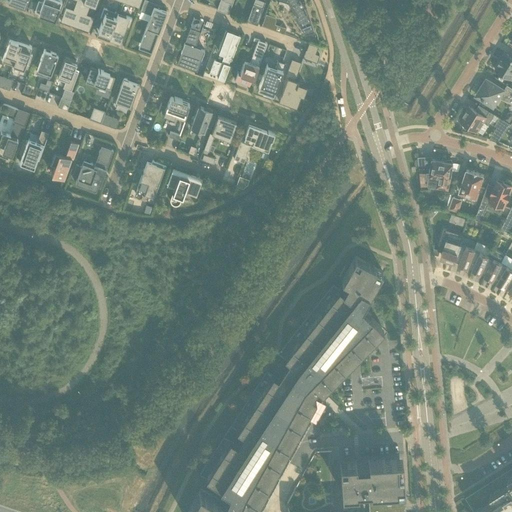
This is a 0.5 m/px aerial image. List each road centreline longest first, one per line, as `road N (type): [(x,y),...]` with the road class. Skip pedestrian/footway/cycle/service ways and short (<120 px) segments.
road 1 (unclassified): [(0,226),(58,245),(92,281),(88,352),(75,377),(29,402),(0,398)]
road 2 (residential): [(431,472),(413,282)]
road 3 (residential): [(511,2),(433,141)]
road 4 (residential): [(326,0),(367,133),(378,144)]
road 5 (residential): [(378,144),(337,0)]
road 6 (residential): [(178,3),(127,142)]
road 7 (residential): [(127,142),(0,95)]
road 8 (residential): [(413,282),(381,151)]
